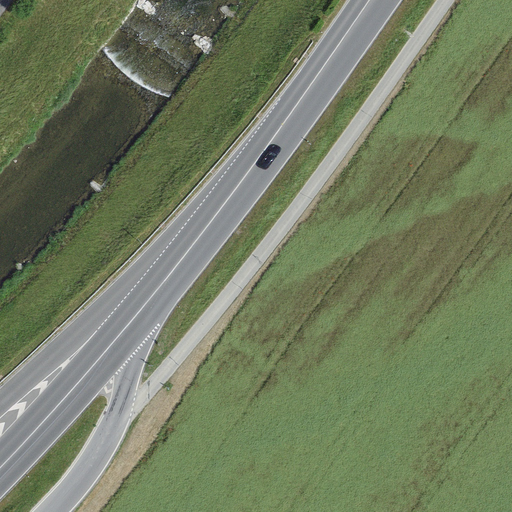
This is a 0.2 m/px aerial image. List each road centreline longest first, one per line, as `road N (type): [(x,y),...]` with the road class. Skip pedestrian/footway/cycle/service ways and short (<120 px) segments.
road 1 (track): [(121,407),(166,369),(278,232),(445,0)]
road 2 (primary): [(373,0),(126,326)]
road 3 (primary): [(52,511),(94,460),(121,407),(126,326)]
road 4 (primary): [(112,342),(0,467)]
road 5 (primary): [(112,342),(0,411)]
